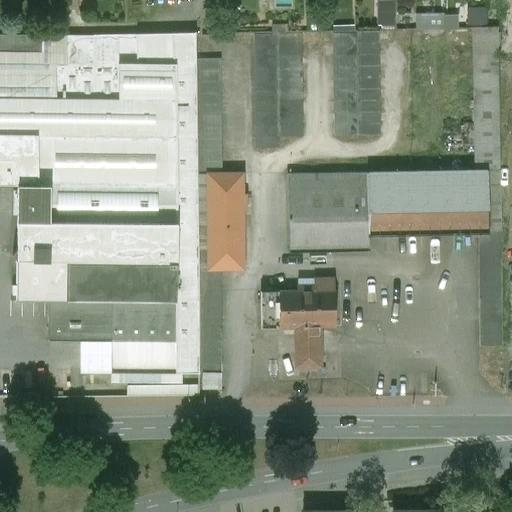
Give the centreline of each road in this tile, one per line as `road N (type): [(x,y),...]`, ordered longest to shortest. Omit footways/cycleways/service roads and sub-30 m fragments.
road 1 (secondary): [(511,430),(238,427),(0,440)]
road 2 (secondary): [(135,511),(511,442)]
